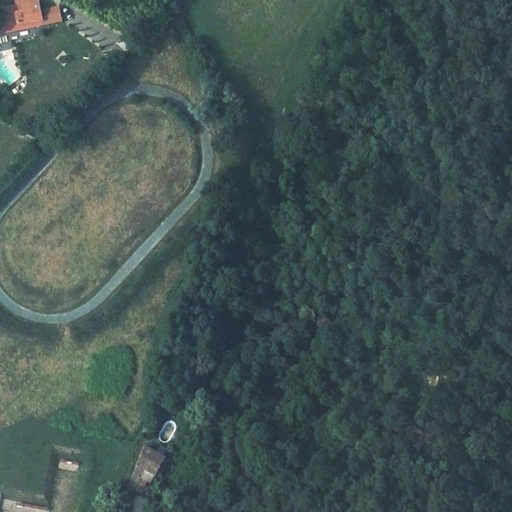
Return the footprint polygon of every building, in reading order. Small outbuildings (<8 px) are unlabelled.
[(9,27),(31,24),(30,20),(43,18),(41,1),(41,0),(16,0),(17,5),(5,7),(9,27)] [(71,27),(119,58),(132,38),(92,12),(88,18),(81,13),(71,27)] [(0,35),(0,49),(13,48),(11,39),(39,34),(38,29),(26,31),(26,30),(0,35)] [(162,474),(168,456),(143,447),(136,466),(145,469),(162,474)] [(142,477),(145,469),(136,466),(135,475),(142,477)] [(137,490),(142,477),(135,475),(133,489),(137,490)] [(143,493),(148,480),(142,477),(137,490),(143,493)] [(140,511),(141,496),(132,495),(131,511),(140,511)]
